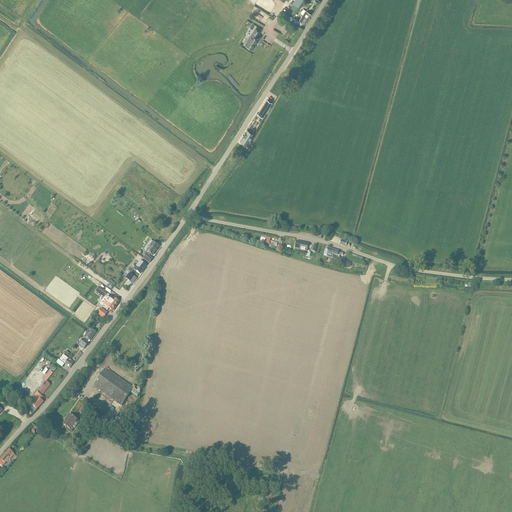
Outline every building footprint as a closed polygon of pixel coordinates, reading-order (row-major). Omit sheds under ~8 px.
[(301,14),(303,15),(299,21),(305,25),(309,18),(308,17),(310,14),(311,14),(307,12),(303,9),(302,10),(301,13),(301,14)] [(292,23),(284,17),(281,22),(289,27),(292,23)] [(247,43),(245,46),(246,46),(252,50),(259,38),(257,37),(260,31),(256,28),(252,35),(254,36),(251,40),(250,39),(247,43)] [(268,98),(257,115),(263,119),(274,102),(268,98)] [(246,132),(240,142),(246,146),(252,135),(246,132)] [(154,207),(128,182),(122,188),(148,213),(154,207)] [(151,240),(144,249),(146,251),(148,253),(152,256),(159,246),(155,243),(153,242),(151,240)] [(308,249),(311,250),(311,252),(315,252),(316,246),(312,245),(312,246),(308,245),(308,244),(296,241),(295,246),(296,246),(295,250),(307,253),(308,249)] [(130,248),(127,252),(134,257),(137,254),(130,248)] [(329,249),(327,257),(333,258),(337,259),(337,257),(339,258),(340,255),(342,256),(343,252),(338,251),(338,252),(329,249)] [(152,259),(149,256),(147,254),(143,259),(149,263),(152,259)] [(140,261),(134,269),(140,274),(146,266),(142,263),(140,261)] [(109,279),(106,282),(113,287),(116,284),(109,279)] [(107,307),(108,308),(112,311),(118,302),(119,301),(115,298),(114,299),(113,298),(115,294),(106,288),(103,292),(112,298),(109,302),(110,302),(107,307)] [(101,308),(96,314),(103,319),(108,313),(101,308)] [(96,332),(92,329),(88,334),(87,333),(86,335),(86,334),(84,337),(85,337),(83,339),(78,345),(84,349),(88,343),(88,342),(89,340),(90,341),(96,332)] [(74,363),(70,360),(69,359),(65,364),(70,368),(74,363)] [(93,385),(97,388),(121,405),(133,388),(105,368),(93,385)] [(43,380),(46,382),(52,373),(49,371),(43,380)] [(51,376),(44,386),(47,388),(55,378),(51,376)] [(44,398),(40,395),(37,399),(38,400),(33,405),(37,409),(43,402),(41,400),(44,398)] [(68,419),(64,425),(70,429),(72,427),(75,429),(78,424),(75,422),(77,420),(69,415),(67,418),(68,419)] [(14,454),(12,453),(9,449),(0,459),(0,464),(2,466),(8,460),(9,460),(14,454)]
